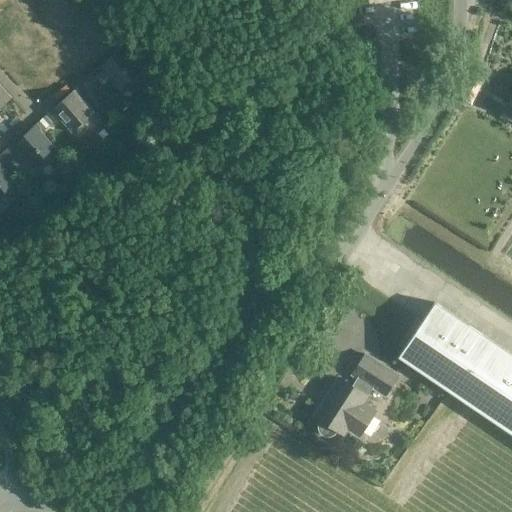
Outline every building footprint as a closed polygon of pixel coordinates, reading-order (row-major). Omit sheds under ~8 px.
[(121,87),(144,67),(123,44),(101,64),(121,87)] [(0,105),(11,95),(0,82),(0,105)] [(75,88),(65,97),(52,108),(72,131),(95,110),(75,88)] [(33,165),(56,145),(36,123),(13,143),(33,165)] [(0,194),(17,180),(0,160),(0,194)] [(398,356),(511,433),(511,355),(434,303),(398,356)] [(314,415),(320,419),(320,420),(319,421),(318,423),(318,425),(318,426),(318,427),(319,429),(319,431),(320,431),(321,433),(322,433),(323,434),(324,435),(326,435),(328,436),(330,436),(332,435),(333,435),(335,433),(337,432),(338,430),(344,435),(347,430),(359,438),(377,410),(366,402),(374,390),(386,397),(399,376),(365,354),(352,375),(356,377),(351,385),(339,377),(314,415)]
